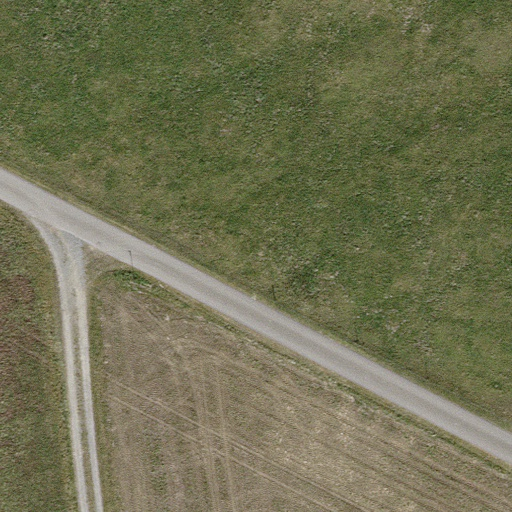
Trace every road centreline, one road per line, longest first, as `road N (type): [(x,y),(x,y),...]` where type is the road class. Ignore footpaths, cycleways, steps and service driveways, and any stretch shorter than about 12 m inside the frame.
road 1 (residential): [(0,181),(511,451)]
road 2 (track): [(96,511),(76,223)]
